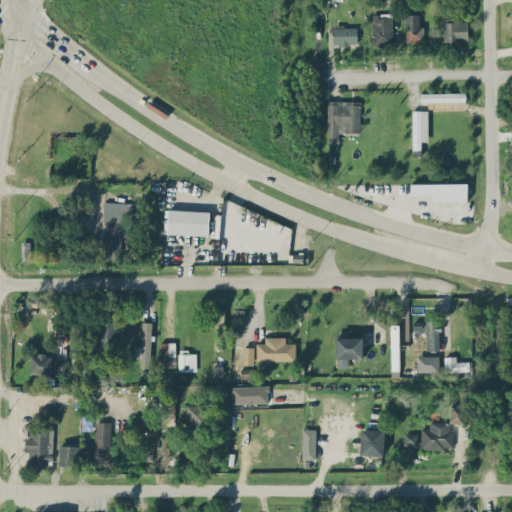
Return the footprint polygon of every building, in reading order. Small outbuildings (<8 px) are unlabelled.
[(392,14),(371,15),(372,43),(393,42),(392,14)] [(424,25),(419,25),(419,14),(405,14),(406,41),(424,41),(424,25)] [(467,21),(443,22),(443,41),(468,40),(467,21)] [(357,25),(333,26),(333,45),(358,44),(357,25)] [(359,132),(360,101),(328,100),(326,143),(339,144),(339,132),(359,132)] [(428,110),(413,110),(412,149),(421,149),(421,141),(427,141),(428,110)] [(410,183),(410,195),(432,195),(432,201),(467,201),(467,182),(410,183)] [(132,202),(103,202),(103,221),(107,221),(107,234),(103,234),(102,258),(121,258),(121,235),(132,235),(132,202)] [(208,234),(209,210),(167,209),(166,233),(208,234)] [(22,260),(30,260),(29,241),(21,241),(22,260)] [(216,330),(224,331),(224,310),(217,310),(216,330)] [(97,346),(116,347),(117,312),(97,312),(97,346)] [(440,350),(439,319),(426,320),(427,350),(440,350)] [(141,346),(134,345),(133,358),(140,358),(140,367),(150,367),(151,322),(142,321),(141,346)] [(399,370),(399,324),(390,324),(391,370),(399,370)] [(256,360),(295,360),(295,342),(285,342),(285,336),(265,337),(265,343),(256,343),(256,360)] [(347,367),(347,358),(363,358),(362,337),(335,337),(336,367),(347,367)] [(175,342),(159,342),(160,367),(175,366),(175,342)] [(254,346),(242,346),(242,364),(254,364),(254,346)] [(196,371),(196,351),(179,351),(179,370),(196,371)] [(30,374),(51,374),(51,354),(31,354),(30,374)] [(468,371),(468,361),(456,361),(456,356),(444,356),(445,371),(468,371)] [(68,360),(56,359),(55,373),(68,374),(68,360)] [(213,376),(225,374),(223,364),(212,366),(213,376)] [(232,386),(232,403),(268,403),(268,385),(232,386)] [(207,404),(185,405),(186,428),(207,428),(207,404)] [(465,405),(450,404),(449,423),(464,423),(465,405)] [(110,462),(111,421),(94,421),(93,462),(110,462)] [(429,428),(421,428),(420,449),(452,449),(452,422),(429,422),(429,428)] [(53,426),(30,425),(29,437),(26,437),(25,463),(52,463),(53,426)] [(302,458),(315,459),(316,429),(302,428),(302,458)] [(360,455),(383,456),(384,429),(361,428),(360,455)] [(404,445),(417,445),(417,433),(404,433),(404,445)] [(79,445),(59,444),(59,464),(78,465),(79,445)]
